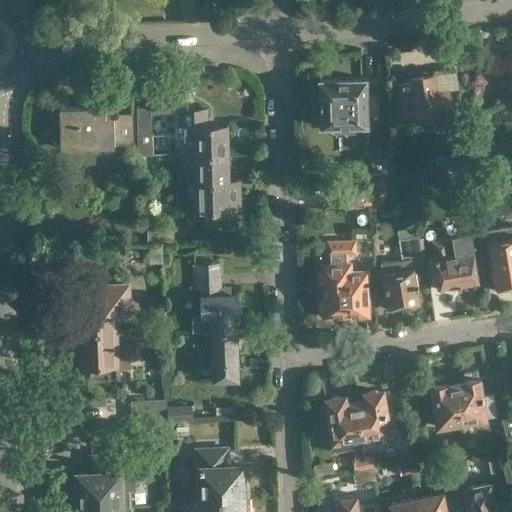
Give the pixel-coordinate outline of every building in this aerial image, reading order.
[(511,53),(502,58),(499,49),(486,54),(494,74),(511,66),(511,53)] [(401,83),(405,113),(440,108),(441,114),(453,113),(449,89),(438,91),(435,72),(412,76),(412,82),(401,83)] [(366,95),(366,93),(366,78),(320,79),(321,125),(335,124),(335,131),(353,131),(352,124),(367,123),(367,112),(378,112),(377,95),(366,95)] [(196,155),(227,154),(226,125),(207,125),(206,104),(180,104),(181,138),(195,138),(196,155)] [(114,114),(114,105),(60,107),(61,148),(115,146),(134,145),(133,113),(114,114)] [(138,143),(150,142),(149,105),(137,105),(138,143)] [(454,164),(469,162),(465,136),(451,137),(454,164)] [(495,161),(511,158),(511,141),(492,147),(495,161)] [(150,142),(138,143),(138,155),(151,155),(150,142)] [(392,174),(391,150),(366,151),(368,175),(392,174)] [(187,182),(228,181),(227,154),(196,155),(186,155),(186,161),(184,161),(184,178),(187,178),(187,182)] [(511,158),(470,165),(472,179),(511,172),(511,158)] [(450,184),(470,181),(468,164),(448,167),(450,184)] [(389,205),(389,178),(373,178),(373,205),(389,205)] [(233,181),(228,181),(187,182),(187,194),(190,197),(197,197),(197,211),(237,210),(237,192),(233,192),(233,181)] [(372,200),(371,186),(348,190),(350,204),(372,200)] [(149,244),(163,243),(175,243),(174,228),(147,229),(149,244)] [(479,280),(474,253),(470,233),(453,236),(454,238),(448,239),(448,237),(433,240),(442,290),(450,288),(451,290),(454,291),(456,289),(457,287),(463,286),(462,283),(479,280)] [(496,288),(511,284),(511,235),(487,240),(496,288)] [(412,306),(418,301),(423,301),(416,257),(422,256),(420,236),(416,236),(399,239),(402,259),(382,263),(383,272),(382,272),(387,306),(391,306),(397,308),(402,304),(406,304),(412,306)] [(347,253),(356,253),(355,240),(347,241),(347,253)] [(355,240),(356,253),(364,252),(363,240),(355,240)] [(163,263),(163,243),(149,244),(150,263),(163,263)] [(222,287),(219,262),(192,264),(194,289),(200,289),(201,315),(192,315),(193,332),(204,331),(210,331),(237,330),(237,315),(240,315),(239,293),(231,293),(230,286),(222,287)] [(350,314),(348,273),(348,265),(325,265),(325,270),(320,274),(321,281),(325,284),(325,298),(321,300),(322,308),(325,310),(326,314),(350,314)] [(348,273),(350,314),(367,314),(366,272),(348,273)] [(80,332),(115,331),(115,313),(121,312),(121,301),(127,300),(126,284),(101,285),(102,301),(72,302),(73,332),(80,332)] [(146,341),(163,341),(163,329),(146,329),(146,341)] [(237,330),(210,331),(212,380),(239,379),(237,330)] [(116,346),(115,331),(80,332),(81,363),(90,363),(90,377),(117,377),(116,367),(130,367),(130,360),(137,360),(136,345),(116,346)] [(204,331),(193,332),(194,345),(205,344),(204,331)] [(478,377),(477,370),(464,372),(465,379),(463,379),(463,381),(456,382),(462,422),(497,417),(494,394),(484,395),(481,377),(478,377)] [(462,422),(456,382),(449,383),(449,382),(446,382),(445,375),(431,377),(432,384),(430,384),(437,426),(462,422)] [(356,401),(362,436),(374,434),(376,443),(389,441),(388,432),(390,432),(384,393),(380,393),(377,389),(370,390),(367,396),(365,396),(365,400),(356,401)] [(365,456),(362,436),(356,401),(347,403),(346,399),(343,399),(339,395),(333,396),(330,401),(327,402),(335,451),(354,447),(355,458),(365,456)] [(169,422),(169,420),(168,406),(168,399),(132,401),(133,423),(169,422)] [(169,420),(192,419),(191,405),(168,406),(169,420)] [(507,441),(511,439),(511,412),(501,415),(507,441)] [(413,437),(417,459),(432,456),(428,435),(413,437)] [(465,441),(467,449),(476,447),(475,439),(465,441)] [(457,451),(467,449),(465,441),(455,442),(457,451)] [(205,498),(249,497),(248,476),(243,477),(243,464),(226,465),(226,461),(228,461),(227,448),(196,449),(197,467),(200,467),(200,483),(205,482),(205,498)] [(136,491),(135,454),(91,455),(92,468),(94,468),(94,472),(78,472),(78,485),(73,486),(73,508),(128,506),(130,506),(130,491),(136,491)] [(367,468),(374,467),(377,467),(376,455),(365,457),(367,468)] [(356,470),(367,468),(365,457),(355,458),(354,458),(356,470)] [(408,461),(410,472),(419,470),(417,459),(408,461)] [(401,474),(410,472),(408,461),(399,462),(401,474)] [(353,471),(356,485),(377,481),(374,467),(367,468),(356,470),(356,471),(353,471)] [(465,490),(452,492),(456,511),(469,511),(470,511),(502,511),(500,498),(498,498),(495,483),(491,484),(490,482),(465,487),(465,490)] [(447,511),(443,491),(416,497),(419,511),(447,511)] [(372,511),(367,511),(363,511),(362,502),(359,502),(358,494),(341,495),(341,497),(334,497),(335,511),(372,511)] [(250,511),(249,497),(205,498),(206,511),(250,511)] [(419,511),(416,497),(390,502),(391,511),(419,511)] [(372,503),(372,511),(382,511),(381,502),(372,503)]
